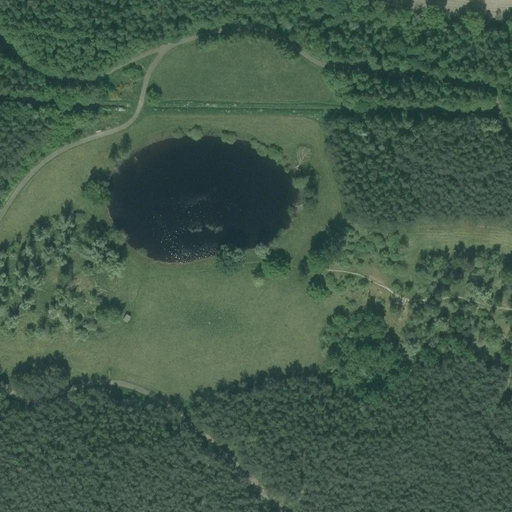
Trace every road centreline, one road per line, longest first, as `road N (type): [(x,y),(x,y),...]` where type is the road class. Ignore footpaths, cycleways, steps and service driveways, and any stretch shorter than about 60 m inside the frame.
road 1 (track): [(162,51),(219,33),(259,31),(325,67),(480,84),(495,99),(511,144)]
road 2 (track): [(280,511),(222,452),(148,394),(95,382),(22,402),(0,383)]
road 3 (track): [(0,218),(55,154),(130,123),(162,51)]
road 4 (track): [(0,37),(46,82),(92,81),(162,51)]
